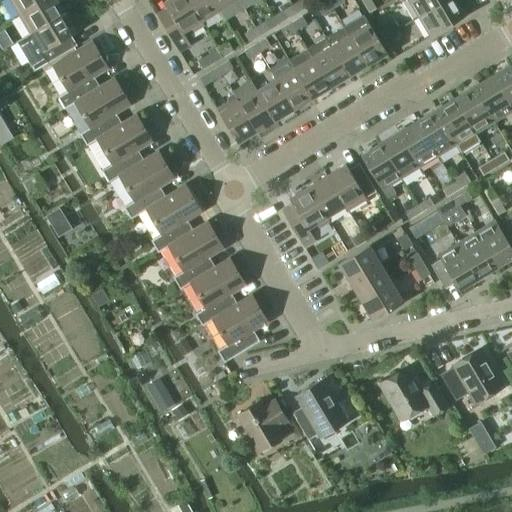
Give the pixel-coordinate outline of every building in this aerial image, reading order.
[(9,0),(18,15),(20,15),(43,0),(9,0)] [(18,15),(30,34),(31,33),(64,13),(56,0),(43,0),(20,15),(18,15)] [(187,0),(167,0),(163,2),(166,7),(156,14),(179,51),(190,45),(185,36),(203,25),(201,21),(200,21),(187,0)] [(213,0),(187,0),(200,21),(201,21),(219,10),(213,0)] [(213,0),(219,10),(235,0),(213,0)] [(302,0),(299,0),(291,5),(296,13),(307,6),(302,0)] [(333,8),(328,0),(317,7),(322,14),(333,8)] [(370,0),(362,0),(362,1),(369,13),(376,9),(370,0)] [(408,0),(418,17),(446,0),(408,0)] [(454,0),(446,0),(418,17),(430,36),(464,15),(454,0)] [(291,5),(273,17),(277,24),(296,13),(291,5)] [(30,34),(16,42),(33,71),(48,63),(76,45),(70,35),(75,32),(64,13),(31,33),(30,34)] [(363,15),(344,26),(367,65),(386,53),(368,23),(363,15)] [(302,16),(291,23),(296,30),(306,24),(302,16)] [(273,17),(254,28),(259,35),(277,24),(273,17)] [(377,26),(384,38),(391,34),(384,22),(377,26)] [(296,30),(291,23),(280,29),(285,37),(296,30)] [(344,26),(325,37),(348,76),(367,65),(344,26)] [(259,35),(254,28),(244,34),(248,41),(259,35)] [(391,34),(384,38),(391,50),(398,46),(391,34)] [(325,37),(307,49),(330,87),(348,76),(325,37)] [(265,38),(254,45),(259,52),(270,46),(265,38)] [(64,109),(74,103),(74,102),(99,87),(93,77),(100,73),(103,61),(91,41),(52,65),(68,91),(57,97),(64,109)] [(218,50),(222,57),(233,51),(228,43),(218,50)] [(259,52),(254,45),(244,51),(248,59),(259,52)] [(194,58),(201,69),(220,58),(212,47),(194,58)] [(288,60),(294,68),(312,98),(330,87),(307,49),(288,60)] [(228,61),(217,67),(222,75),(233,68),(228,61)] [(511,68),(510,65),(491,77),(510,108),(511,111),(511,110),(511,68)] [(222,75),(217,67),(207,74),(211,81),(222,75)] [(276,78),(275,79),(293,109),(312,98),(294,68),(276,78)] [(491,77),(472,88),(489,115),(493,122),(511,111),(510,108),(491,77)] [(86,145),(96,139),(122,124),(121,123),(115,113),(122,109),(125,97),(113,78),(99,87),(74,102),(74,103),(90,128),(79,134),(86,145)] [(275,79),(256,91),(274,121),(293,109),(275,79)] [(472,88),(454,99),(459,107),(474,133),(493,122),(489,115),(472,88)] [(238,102),(256,132),(274,121),(256,91),(238,102)] [(238,102),(233,93),(228,97),(226,101),(228,102),(216,109),(237,143),(256,132),(238,102)] [(435,110),(456,144),(461,153),(480,141),(474,133),(459,107),(454,99),(435,110)] [(435,110),(417,121),(438,155),(456,144),(435,110)] [(121,123),(122,124),(96,139),(112,164),(101,171),(108,182),(119,176),(118,175),(144,160),(143,160),(137,150),(144,146),(147,134),(135,115),(121,123)] [(0,117),(0,144),(12,138),(0,117)] [(417,121),(398,132),(419,167),(438,155),(417,121)] [(398,132),(380,143),(400,178),(419,167),(398,132)] [(400,178),(380,143),(361,155),(382,189),(386,198),(395,193),(390,184),(400,178)] [(70,144),(60,150),(65,158),(75,152),(70,144)] [(130,219),(146,209),(166,197),(165,197),(160,187),(166,183),(169,171),(158,151),(143,160),(144,160),(118,175),(119,176),(119,177),(134,201),(124,207),(130,219)] [(503,153),(491,160),(495,168),(507,160),(503,153)] [(495,168),(491,160),(479,167),(484,175),(495,168)] [(345,165),(326,176),(344,206),(346,211),(366,199),(365,197),(376,191),(358,163),(348,169),(345,165)] [(467,175),(454,183),(459,190),(471,182),(467,175)] [(34,176),(22,184),(29,196),(37,191),(34,186),(38,183),(34,176)] [(326,176),(308,187),(326,217),(344,206),(326,176)] [(459,190),(454,183),(442,190),(446,197),(459,190)] [(158,253),(168,246),(193,231),(192,230),(187,220),(193,217),(196,204),(185,185),(165,197),(166,197),(146,209),(146,210),(161,235),(150,241),(158,253)] [(326,217),(308,187),(288,199),(292,203),(281,210),(298,238),(309,232),(309,233),(329,221),(326,217)] [(483,191),(490,203),(497,199),(490,187),(483,191)] [(467,191),(455,198),(459,205),(471,198),(467,191)] [(429,198),(417,205),(421,212),(433,205),(429,198)] [(459,205),(455,198),(443,206),(447,213),(459,205)] [(497,199),(490,203),(497,215),(504,211),(497,199)] [(421,212),(417,205),(405,213),(409,220),(421,212)] [(444,222),(437,210),(425,217),(433,229),(444,222)] [(180,289),(190,283),(215,267),(214,267),(209,257),(215,253),(218,241),(207,221),(192,230),(193,231),(168,246),(183,271),(173,277),(180,289)] [(511,249),(495,221),(476,233),(496,267),(511,257),(511,249)] [(351,239),(355,246),(365,240),(361,233),(351,239)] [(476,233),(457,244),(478,278),(496,267),(476,233)] [(397,239),(404,250),(412,245),(405,234),(397,239)] [(478,278),(457,244),(438,255),(440,259),(430,265),(444,289),(454,283),(458,289),(478,278)] [(338,263),(350,283),(380,265),(368,245),(338,263)] [(408,258),(415,269),(423,264),(416,253),(408,258)] [(202,326),(212,320),(212,319),(237,304),(236,303),(231,294),(237,290),(240,277),(229,258),(214,267),(215,267),(190,283),(205,308),(195,314),(202,326)] [(423,264),(415,269),(420,277),(422,279),(429,274),(423,264)] [(350,283),(361,301),(391,283),(380,265),(350,283)] [(409,272),(416,283),(422,279),(420,277),(415,269),(409,272)] [(54,273),(36,284),(43,296),(62,285),(54,273)] [(391,283),(361,301),(372,320),(403,302),(391,283)] [(100,292),(91,297),(94,302),(96,307),(105,301),(100,292)] [(237,304),(212,319),(212,320),(227,345),(217,351),(224,363),(258,342),(259,341),(253,331),(259,327),(261,319),(262,314),(251,295),(236,303),(237,304)] [(36,307),(20,317),(26,328),(42,317),(36,307)] [(454,367),(440,375),(455,401),(469,393),(475,403),(502,387),(480,349),(452,365),(454,367)] [(379,383),(401,420),(427,405),(433,415),(447,407),(433,383),(419,391),(406,368),(379,383)] [(296,396),(305,412),(295,418),(308,440),(318,433),(320,437),(355,416),(343,397),(335,402),(322,381),(296,396)] [(166,392),(152,400),(160,412),(173,404),(166,392)] [(237,415),(258,451),(282,437),(276,427),(287,421),(274,400),(264,406),(260,401),(237,415)] [(171,411),(178,422),(188,416),(181,405),(171,411)] [(15,411),(9,414),(14,423),(20,419),(15,411)] [(89,430),(94,439),(114,428),(109,419),(89,430)] [(130,441),(134,447),(147,439),(143,432),(130,441)] [(489,437),(477,444),(483,454),(495,447),(489,437)] [(60,495),(65,503),(79,494),(74,487),(60,495)] [(56,511),(50,502),(34,511),(56,511)]
